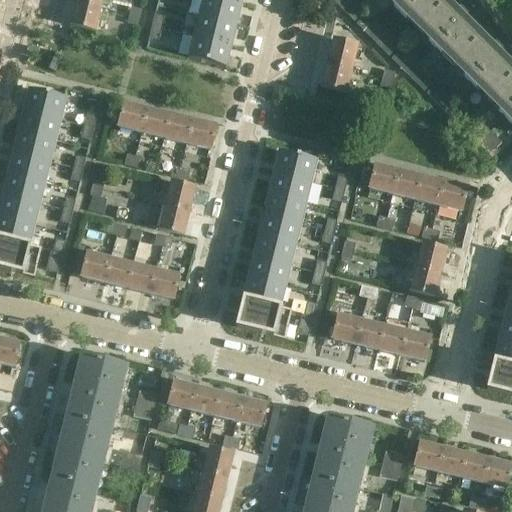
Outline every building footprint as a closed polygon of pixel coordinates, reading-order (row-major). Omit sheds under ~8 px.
[(76,0),(76,3),(99,10),(101,0),(76,0)] [(215,0),(202,0),(198,18),(235,27),(237,21),(240,6),(215,0)] [(331,0),(354,23),(361,16),(356,11),(361,6),(355,0),(331,0)] [(384,0),(416,31),(442,5),(436,0),(384,0)] [(99,10),(76,3),(70,27),(93,33),(99,10)] [(442,5),(416,31),(452,67),(478,41),(460,23),(461,22),(463,20),(464,20),(463,19),(462,19),(457,14),(452,15),(442,5)] [(142,11),(131,9),(129,18),(140,21),(142,11)] [(154,17),(151,28),(161,31),(164,19),(154,17)] [(128,24),(138,27),(140,21),(129,18),(128,24)] [(198,18),(193,39),(230,48),(235,27),(198,18)] [(364,18),(356,25),(390,58),(397,50),(392,45),(396,40),(374,18),(369,23),(364,18)] [(151,28),(148,40),(158,42),(161,31),(151,28)] [(188,59),(187,61),(225,70),(225,69),(230,48),(193,39),(188,59)] [(478,41),(452,67),(487,102),(511,76),(511,74),(495,58),(499,54),(497,53),(497,54),(491,49),(487,49),(478,41)] [(326,65),(350,71),(355,47),(332,42),(326,65)] [(399,53),(392,60),(424,92),(431,85),(426,80),(431,75),(409,52),(403,58),(399,53)] [(350,71),(326,65),(320,89),(344,95),(350,71)] [(391,90),(395,74),(385,71),(381,88),(391,90)] [(511,76),(487,102),(511,126),(511,76)] [(434,87),(427,95),(460,128),(467,121),(461,115),(466,110),(444,87),(439,93),(434,87)] [(28,93),(23,113),(59,122),(65,102),(66,101),(28,91),(27,93),(28,93)] [(146,111),(123,105),(117,129),(140,135),(146,111)] [(169,117),(146,111),(140,135),(163,141),(169,117)] [(54,143),(59,122),(23,113),(17,134),(54,143)] [(83,128),(93,131),(96,119),(86,117),(83,128)] [(193,122),(169,117),(163,141),(186,146),(193,122)] [(193,122),(186,146),(209,152),(216,128),(193,122)] [(470,123),(463,130),(495,162),(502,155),(496,150),(502,144),(480,122),(474,127),(470,123)] [(83,128),(80,140),(90,142),(93,131),(83,128)] [(49,164),(54,143),(17,134),(12,155),(49,164)] [(278,155),(273,175),(310,185),(313,174),(315,164),(316,163),(278,153),(278,155)] [(12,155),(7,176),(44,185),(49,164),(12,155)] [(127,156),(125,167),(132,169),(134,158),(127,156)] [(141,171),(144,160),(134,158),(132,169),(141,171)] [(76,159),(73,170),(82,173),(85,161),(76,159)] [(173,167),(171,177),(177,179),(180,169),(173,167)] [(397,173),(374,167),(368,191),(391,197),(397,173)] [(187,181),(189,171),(180,169),(177,179),(187,181)] [(73,170),(70,182),(79,184),(82,173),(73,170)] [(391,197),(414,202),(420,179),(397,173),(391,197)] [(271,184),(268,197),(305,206),(310,185),(273,175),(271,184)] [(7,177),(2,197),(39,206),(44,186),(7,177)] [(334,190),(334,191),(344,193),(347,181),(337,179),(334,190)] [(414,202),(437,208),(443,184),(420,179),(414,202)] [(94,181),(86,213),(107,218),(111,202),(101,199),(105,183),(94,181)] [(165,208),(188,214),(194,190),(170,184),(165,208)] [(466,190),(443,184),(437,208),(460,213),(466,190)] [(334,191),(331,202),(341,205),(344,193),(334,191)] [(2,197),(0,205),(0,219),(33,228),(39,206),(2,197)] [(268,197),(263,217),(300,227),(305,206),(268,197)] [(65,200),(62,212),(72,215),(75,203),(65,200)] [(188,214),(165,208),(159,232),(183,237),(188,214)] [(62,212),(59,224),(69,226),(72,215),(62,212)] [(259,232),(258,238),(294,247),(295,248),(300,227),(263,217),(259,232)] [(377,217),(374,228),(382,230),(385,219),(377,217)] [(0,240),(29,248),(31,238),(33,228),(0,219),(0,240)] [(393,221),(385,219),(382,230),(390,232),(393,221)] [(324,232),(324,233),(334,235),(337,223),(327,221),(324,232)] [(110,225),(108,236),(115,237),(118,226),(110,225)] [(125,239),(127,228),(118,226),(115,237),(125,239)] [(421,239),(421,240),(429,242),(432,231),(424,229),(410,226),(407,235),(421,239)] [(349,239),(370,245),(373,235),(352,229),(349,239)] [(131,231),(129,241),(139,244),(141,234),(131,231)] [(437,244),(440,233),(432,231),(429,242),(437,244)] [(324,233),(321,244),(331,247),(334,235),(324,233)] [(150,246),(152,236),(141,234),(139,244),(150,246)] [(157,236),(154,246),(162,248),(165,237),(157,236)] [(170,250),(173,239),(165,237),(162,248),(170,250)] [(258,238),(252,259),(288,268),(289,269),(295,248),(294,247),(258,238)] [(29,248),(0,240),(0,270),(33,279),(40,251),(29,248)] [(55,242),(52,254),(62,256),(65,244),(55,242)] [(345,242),(341,259),(352,261),(356,245),(345,242)] [(415,270),(439,276),(445,252),(421,246),(415,270)] [(49,258),(45,273),(57,275),(59,266),(62,256),(52,254),(50,253),(49,258)] [(104,285),(110,261),(86,255),(80,279),(104,285)] [(252,259),(247,280),(284,289),(289,269),(288,268),(252,259)] [(133,266),(110,261),(104,285),(127,290),(133,266)] [(314,274),(313,274),(323,277),(326,265),(316,263),(314,274)] [(156,272),(133,266),(127,290),(150,296),(156,272)] [(439,276),(415,270),(409,293),(433,299),(439,276)] [(156,272),(150,296),(172,302),(178,277),(156,272)] [(313,274),(311,286),(320,288),(323,277),(313,274)] [(242,300),(242,301),(279,310),(284,289),(247,280),(242,300)] [(362,287),(359,298),(366,300),(369,289),(362,287)] [(376,302),(378,291),(369,289),(366,300),(376,302)] [(407,298),(405,308),(412,310),(415,299),(407,298)] [(421,312),(424,301),(415,299),(412,310),(421,312)] [(508,300),(503,321),(511,323),(511,301),(509,300),(508,300)] [(242,301),(235,329),(284,342),(291,313),(279,310),(242,301)] [(306,305),(303,317),(313,319),(316,307),(306,305)] [(301,316),(296,335),(308,338),(313,319),(303,317),(301,316)] [(354,347),(360,323),(337,317),(331,341),(354,347)] [(503,321),(498,342),(511,346),(511,323),(503,321)] [(354,347),(378,353),(383,329),(360,323),(354,347)] [(378,353),(401,358),(407,334),(383,329),(378,353)] [(407,334),(401,358),(423,364),(429,340),(407,334)] [(0,340),(0,366),(12,369),(18,345),(0,340)] [(493,362),(493,363),(511,368),(511,346),(498,343),(493,362)] [(67,421),(107,431),(122,369),(82,359),(67,421)] [(511,368),(493,363),(486,392),(511,398),(511,368)] [(190,413),(196,389),(173,383),(167,407),(190,413)] [(190,413),(213,418),(219,395),(196,389),(190,413)] [(151,422),(157,397),(140,393),(134,418),(151,422)] [(213,418),(236,424),(242,400),(219,395),(213,418)] [(242,400),(236,424),(259,430),(265,406),(242,400)] [(314,482),(353,492),(368,430),(329,420),(314,482)] [(92,492),(107,431),(67,421),(52,482),(92,492)] [(180,427),(177,437),(183,438),(186,428),(180,427)] [(193,440),(195,430),(186,428),(183,438),(193,440)] [(225,437),(223,448),(229,449),(232,439),(225,437)] [(238,451),(240,441),(232,439),(229,449),(238,451)] [(436,474),(443,450),(419,444),(414,468),(436,474)] [(466,456),(443,450),(436,474),(460,480),(466,456)] [(202,473),(226,479),(231,457),(207,451),(202,473)] [(162,455),(152,452),(150,460),(161,462),(162,455)] [(136,484),(143,458),(124,453),(118,480),(136,484)] [(386,453),(380,479),(398,483),(403,457),(386,453)] [(488,461),(466,456),(460,480),(482,485),(488,461)] [(148,468),(159,471),(161,462),(150,460),(148,468)] [(488,461),(482,485),(505,491),(511,467),(488,461)] [(202,473),(196,495),(220,501),(226,479),(202,473)] [(87,511),(92,492),(52,482),(44,511),(87,511)] [(348,511),(353,492),(314,482),(306,511),(348,511)] [(440,501),(442,491),(433,489),(430,499),(440,501)] [(196,495),(192,511),(217,511),(220,501),(196,495)] [(390,511),(394,499),(384,496),(379,511),(390,511)] [(401,497),(397,511),(412,511),(415,500),(401,497)] [(151,500),(140,498),(138,505),(149,508),(151,500)] [(472,498),(469,509),(476,510),(479,500),(472,498)] [(482,511),(484,511),(487,502),(479,500),(476,510),(482,511)]
